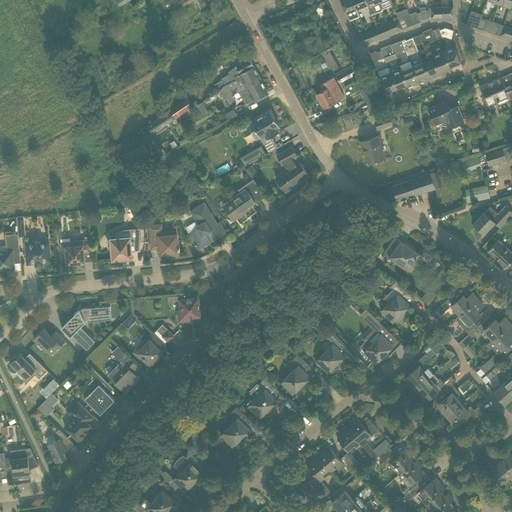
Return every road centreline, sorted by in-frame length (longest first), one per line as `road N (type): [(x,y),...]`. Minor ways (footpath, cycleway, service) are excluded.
road 1 (residential): [(0,498),(57,490),(206,343),(227,310),(226,264)]
road 2 (residential): [(255,479),(358,395),(464,445)]
road 3 (residential): [(511,290),(453,241),(338,176)]
road 4 (residential): [(32,303),(63,288),(226,264)]
road 5 (residential): [(338,176),(303,134),(246,18)]
road 6 (residential): [(459,23),(356,47),(334,0)]
road 7 (residential): [(226,264),(338,176)]
